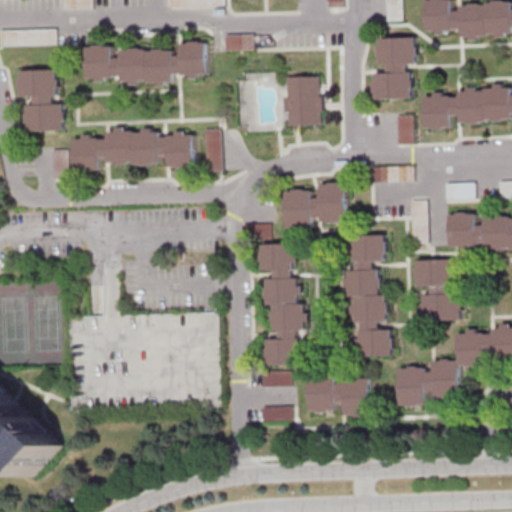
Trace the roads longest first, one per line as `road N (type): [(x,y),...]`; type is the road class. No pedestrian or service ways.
road 1 (residential): [(511,464),(213,480),(125,511)]
road 2 (residential): [(357,26),(0,18)]
road 3 (residential): [(235,195),(28,198),(0,122)]
road 4 (residential): [(511,156),(357,152),(280,166),(249,177),(235,195)]
road 5 (residential): [(241,477),(235,195)]
road 6 (residential): [(241,511),(511,501)]
road 7 (residential): [(357,152),(358,0)]
